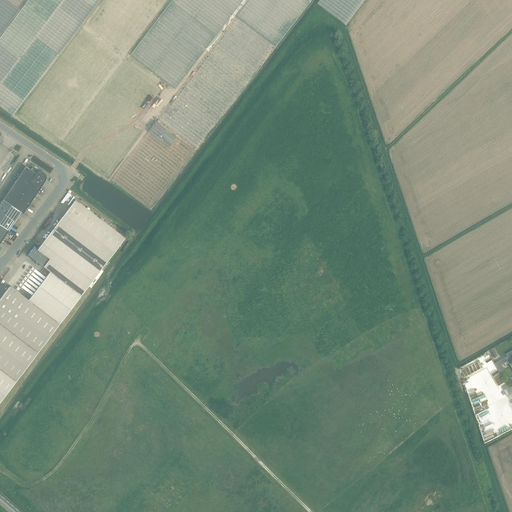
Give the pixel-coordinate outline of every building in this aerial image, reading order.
[(0,0),(0,32),(18,9),(5,0),(0,0)] [(27,0),(0,37),(0,106),(12,116),(99,0),(27,0)] [(320,0),(317,4),(346,25),(365,0),(320,0)] [(164,107),(113,180),(116,183),(153,209),(196,147),(193,145),(185,140),(178,131),(176,130),(173,126),(175,123),(173,121),(170,119),(177,110),(180,107),(178,105),(180,103),(176,98),(175,98),(164,107)] [(0,243),(14,223),(21,212),(23,213),(43,184),(42,183),(43,181),(44,182),(43,182),(44,182),(44,181),(45,181),(45,180),(46,179),(46,178),(46,176),(46,175),(46,174),(45,174),(45,173),(44,172),(43,172),(42,171),(41,171),(40,171),(39,171),(38,171),(37,171),(37,172),(36,172),(35,173),(25,166),(0,203),(0,243)] [(34,246),(28,254),(50,271),(46,276),(28,300),(59,324),(94,278),(125,238),(75,200),(38,249),(34,246)] [(10,286),(0,298),(0,323),(38,352),(59,324),(28,300),(10,286)] [(38,352),(0,323),(0,368),(16,381),(38,352)] [(0,401),(16,381),(0,368),(0,401)] [(508,384),(503,386),(506,395),(511,393),(508,384)]
